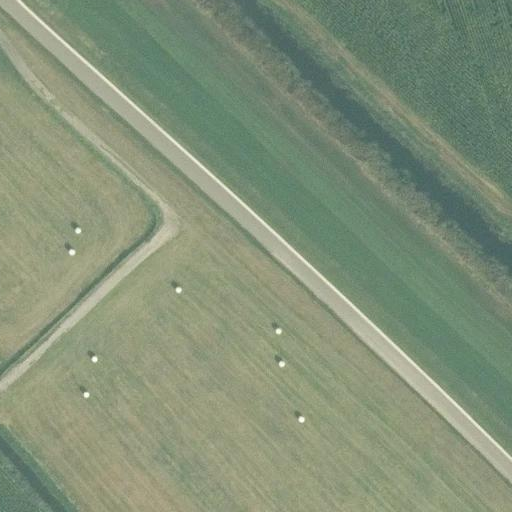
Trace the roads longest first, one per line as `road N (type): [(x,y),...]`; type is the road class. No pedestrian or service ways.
road 1 (unclassified): [(511,468),(4,0)]
road 2 (track): [(0,39),(40,92),(155,196),(164,226),(0,384)]
